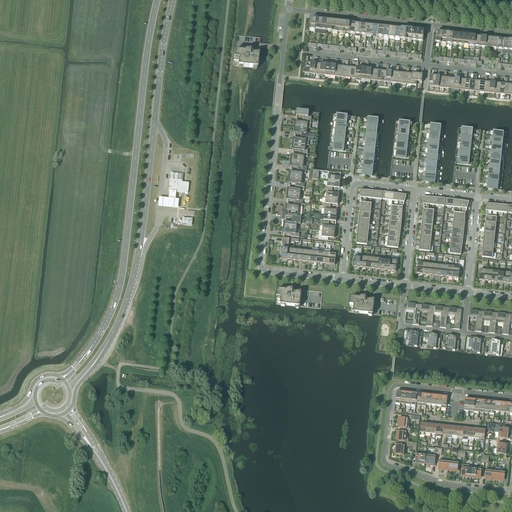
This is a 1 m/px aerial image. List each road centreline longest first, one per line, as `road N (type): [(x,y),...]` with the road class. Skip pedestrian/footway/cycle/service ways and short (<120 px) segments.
road 1 (secondary): [(94,363),(118,322),(137,257),(172,0)]
road 2 (secondary): [(157,0),(120,286),(84,356)]
road 3 (residential): [(341,279),(259,267),(287,10)]
road 4 (residential): [(511,493),(451,486),(392,467),(383,454),(396,384),(511,396)]
road 5 (residential): [(511,34),(287,10)]
road 6 (track): [(180,405),(161,402),(158,410),(167,511)]
